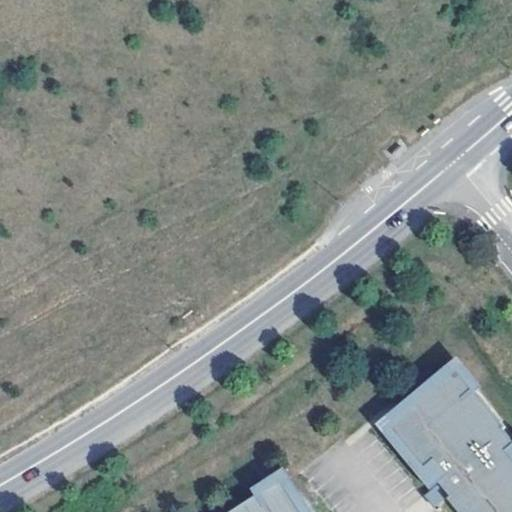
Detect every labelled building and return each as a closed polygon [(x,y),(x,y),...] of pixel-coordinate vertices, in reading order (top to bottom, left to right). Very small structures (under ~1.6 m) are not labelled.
[(405,411),(388,425),(437,485),(439,483),(444,490),(450,496),(448,498),(459,511),(511,511),(511,439),(504,430),(506,428),(458,368),(440,383),(445,388),(410,417),(405,411)] [(440,383),(405,411),(410,417),(445,388),(440,383)] [(294,511),(288,502),(294,498),(282,479),(231,511),(294,511)] [(439,483),(437,485),(448,498),(450,496),(444,490),(439,483)] [(303,511),(294,498),(288,502),(294,511),(303,511)]
